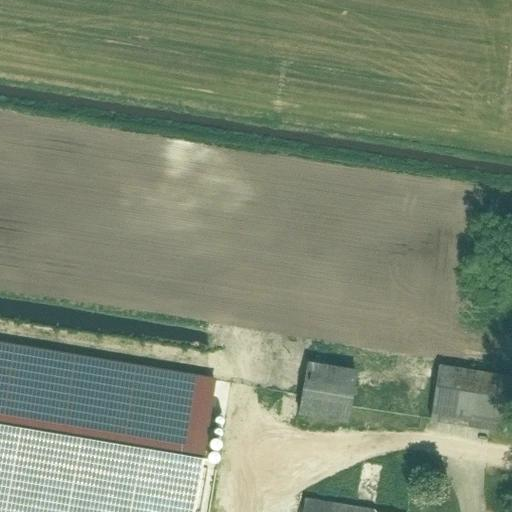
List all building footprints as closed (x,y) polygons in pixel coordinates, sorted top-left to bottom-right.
[(0,359),(5,359),(6,348),(25,344),(0,340),(0,359)] [(296,412),(348,421),(360,350),(308,341),(296,412)] [(193,459),(205,375),(109,362),(108,369),(122,371),(112,441),(169,449),(164,486),(157,485),(153,511),(184,511),(192,459),(193,459)] [(511,425),(511,372),(436,362),(428,419),(511,432),(511,425)] [(394,511),(304,497),(300,511),(394,511)]
